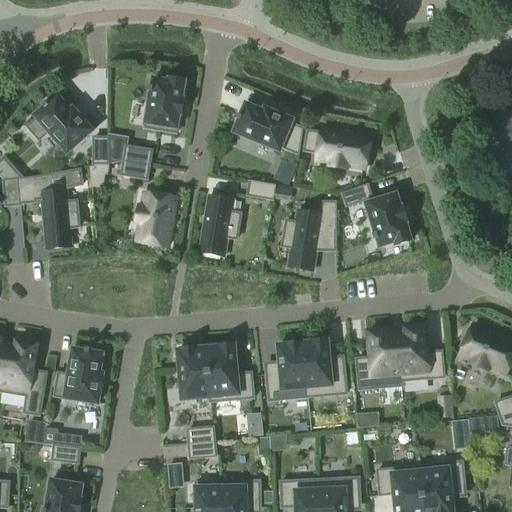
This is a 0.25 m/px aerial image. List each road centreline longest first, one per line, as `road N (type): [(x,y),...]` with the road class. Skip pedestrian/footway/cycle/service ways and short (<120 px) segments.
road 1 (residential): [(135,332),(448,300),(474,285)]
road 2 (residential): [(219,24),(129,13),(0,31)]
road 3 (residential): [(474,285),(452,253),(411,80)]
road 4 (residential): [(135,332),(104,511)]
road 5 (residential): [(219,24),(193,193)]
road 6 (residential): [(411,80),(340,70),(251,32)]
road 7 (residential): [(0,309),(135,332)]
